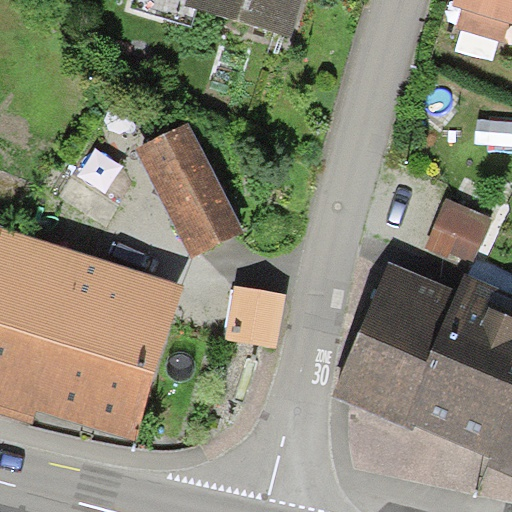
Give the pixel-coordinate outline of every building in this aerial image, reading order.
[(187,0),(185,11),(292,43),(305,0),(187,0)] [(511,0),(454,0),(452,8),(458,10),(453,27),(504,43),(509,27),(511,27),(511,0)] [(189,128),(138,153),(192,261),(243,236),(189,128)] [(447,201),(423,254),(469,275),(493,222),(447,201)] [(183,287),(5,234),(0,250),(0,418),(33,428),(37,415),(135,445),(183,287)] [(406,423),(459,296),(391,265),(333,398),(403,429),(406,423)] [(493,460),(511,414),(511,297),(466,277),(459,296),(406,423),(433,435),(493,460)] [(236,294),(228,341),(276,349),(284,302),(236,294)] [(511,414),(493,460),(489,469),(511,478),(511,414)]
